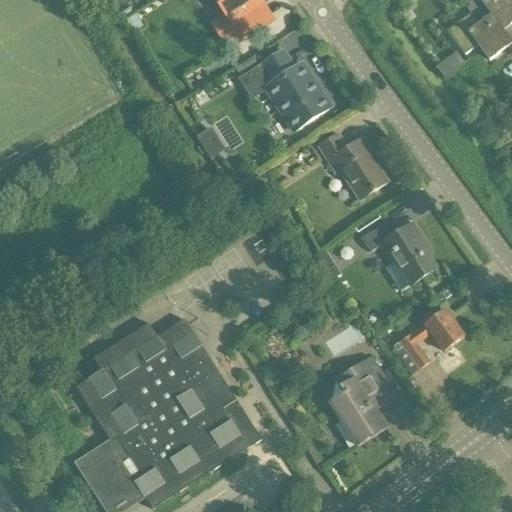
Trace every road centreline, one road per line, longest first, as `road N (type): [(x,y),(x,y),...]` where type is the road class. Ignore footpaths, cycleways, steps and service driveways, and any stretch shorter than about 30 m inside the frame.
road 1 (tertiary): [(511,272),(311,0)]
road 2 (tertiary): [(386,511),(490,433)]
